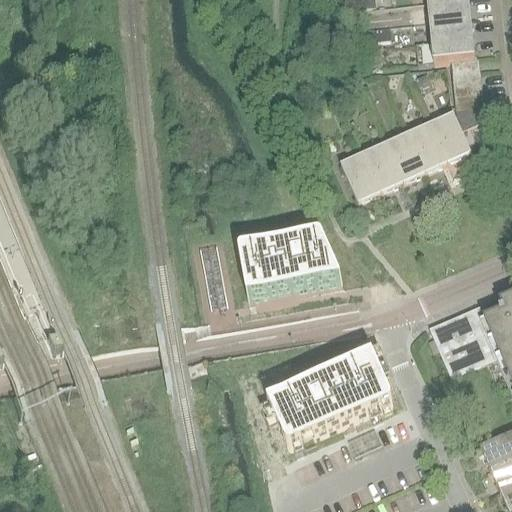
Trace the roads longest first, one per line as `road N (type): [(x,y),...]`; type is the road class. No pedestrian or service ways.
road 1 (residential): [(463,511),(385,321),(511,269)]
road 2 (unknown): [(425,421),(287,478),(278,511)]
